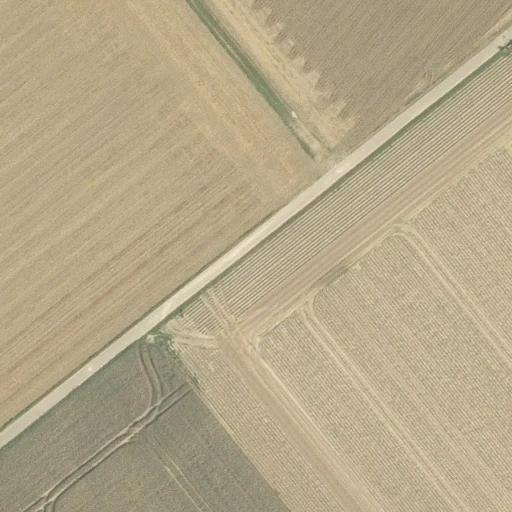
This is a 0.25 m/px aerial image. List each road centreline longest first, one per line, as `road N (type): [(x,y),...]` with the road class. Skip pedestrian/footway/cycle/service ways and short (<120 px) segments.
road 1 (track): [(0,443),(511,33)]
road 2 (track): [(197,0),(336,171)]
